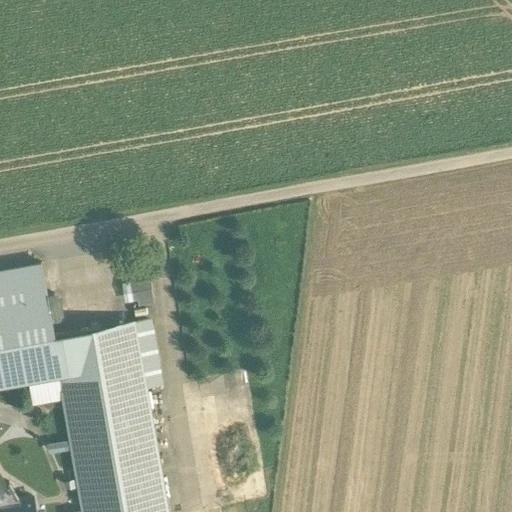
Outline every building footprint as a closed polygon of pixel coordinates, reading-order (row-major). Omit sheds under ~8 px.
[(41,262),(0,269),(0,384),(29,380),(60,374),(64,398),(83,508),(84,511),(167,511),(145,383),(133,319),(54,333),(51,316),(47,294),(41,262)] [(152,278),(125,280),(126,305),(154,303),(152,278)] [(54,293),(47,294),(51,316),(58,315),(62,310),(59,297),(54,293)] [(133,319),(145,383),(161,380),(150,317),(133,319)] [(60,374),(29,380),(33,403),(64,398),(60,374)] [(0,511),(29,511),(28,502),(33,500),(32,494),(18,497),(9,481),(4,484),(5,485),(0,487),(0,511)]
